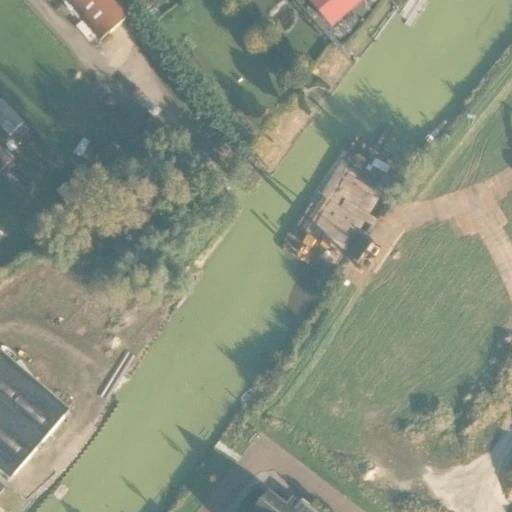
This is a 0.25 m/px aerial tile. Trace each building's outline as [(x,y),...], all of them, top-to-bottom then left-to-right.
[(63,0),(101,43),(136,13),(124,0),(63,0)] [(306,0),(324,21),(348,0),(306,0)] [(0,103),(0,129),(9,139),(12,136),(18,142),(29,131),(2,102),(0,103)] [(0,173),(13,162),(0,147),(0,173)] [(189,205),(151,159),(120,185),(158,231),(189,205)] [(67,205),(77,196),(66,184),(56,193),(67,205)] [(158,231),(120,185),(89,210),(128,256),(158,231)] [(128,256),(89,210),(58,236),(97,282),(128,256)] [(97,282),(58,236),(28,261),(66,307),(97,282)] [(66,307),(28,261),(0,283),(0,290),(35,333),(66,307)] [(0,474),(10,483),(70,413),(0,353),(0,474)] [(290,511),(268,495),(254,511),(309,511),(299,504),(292,511),(290,511)]
